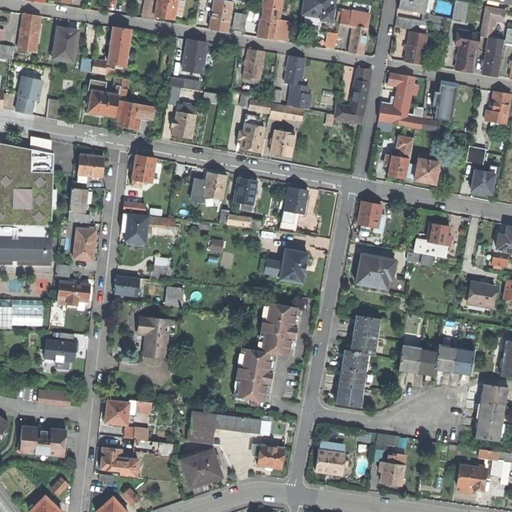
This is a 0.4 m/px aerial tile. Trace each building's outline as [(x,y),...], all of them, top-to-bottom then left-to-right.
[(173,19),(174,16),(176,0),(157,0),(156,5),(155,16),(173,19)] [(181,0),(176,0),(174,16),(182,17),(184,0),(181,0)] [(209,29),(227,32),(232,2),(218,0),(214,0),(212,14),(209,29)] [(276,38),(289,40),(292,22),(279,20),(282,0),(263,0),(263,7),(264,7),(263,16),(262,19),(261,19),(258,37),(276,40),(276,38)] [(321,20),(332,22),(335,0),(304,0),(302,15),(321,18),(321,20)] [(399,0),(398,9),(424,14),(427,0),(399,0)] [(455,1),(452,20),(461,22),(465,2),(455,1)] [(505,9),(485,6),(482,23),(495,25),(495,20),(503,22),(505,9)] [(349,26),(353,27),(368,29),(369,20),(363,19),(364,14),(342,10),(342,12),(340,21),(339,25),(349,27),(349,26)] [(18,50),(35,52),(41,16),(32,15),(23,14),(18,50)] [(233,30),(244,32),(246,16),(235,14),(233,30)] [(452,19),(424,14),(423,21),(450,26),(452,19)] [(396,26),(411,28),(413,19),(397,16),(396,26)] [(489,37),(492,38),(495,25),(482,23),(481,34),(480,36),(489,37)] [(53,59),(73,62),(78,31),(66,29),(57,27),(55,43),(56,43),(53,59)] [(111,43),(108,64),(112,64),(125,66),(131,30),(113,27),(111,43)] [(368,29),(353,27),(351,38),(349,52),(363,55),(368,29)] [(458,30),(455,44),(460,45),(458,56),(456,69),(470,72),(474,48),(478,49),(480,36),(481,34),(458,30)] [(427,35),(410,32),(408,45),(405,61),(422,64),(427,35)] [(337,34),(329,33),(326,46),(335,48),(337,34)] [(492,38),(489,37),(485,61),(484,64),(484,67),(483,74),(497,77),(501,57),(502,57),(505,40),(492,38)] [(185,55),(183,70),(202,73),(207,42),(188,39),(185,55)] [(0,57),(12,59),(13,47),(0,45),(0,48),(0,57)] [(246,62),(243,78),(259,81),(264,52),(248,49),(246,62)] [(292,84),(301,86),(306,58),(289,56),(287,69),(285,83),(292,84)] [(94,63),(92,73),(106,75),(108,64),(105,63),(105,61),(99,60),(99,62),(94,61),(94,63)] [(92,73),(94,63),(81,61),(80,71),(92,73)] [(112,64),(108,64),(106,75),(114,76),(115,69),(112,69),(112,64)] [(336,104),(334,118),(363,123),(366,110),(365,109),(371,70),(357,69),(354,86),(350,107),(336,104)] [(378,121),(420,129),(422,121),(406,118),(411,94),(416,95),(418,86),(413,85),(414,77),(390,73),(388,85),(398,87),(397,91),(395,100),(396,100),(394,109),(381,106),(378,121)] [(31,114),(34,100),(36,99),(38,97),(42,80),(22,76),(18,97),(19,97),(16,111),(31,114)] [(169,86),(182,88),(184,79),(171,77),(169,86)] [(122,78),(119,94),(125,96),(128,79),(122,78)] [(88,91),(92,91),(104,93),(106,83),(90,80),(88,91)] [(451,121),(457,84),(440,81),(438,92),(438,96),(437,99),(436,107),(434,118),(451,121)] [(301,86),(292,84),(291,92),(290,91),(289,98),(290,98),(289,106),(290,106),(303,108),(308,109),(310,95),(307,94),(308,87),(301,86)] [(114,95),(104,93),(92,91),(88,111),(101,114),(114,116),(117,101),(118,95),(120,86),(116,85),(114,95)] [(271,103),(272,103),(279,104),(282,91),(274,90),(271,103)] [(506,124),(511,94),(494,91),(492,102),(490,111),(490,115),(494,115),(493,121),(493,122),(506,124)] [(218,103),(219,94),(204,92),(203,100),(218,103)] [(121,101),(122,95),(118,95),(117,101),(119,101),(116,116),(120,117),(118,125),(127,126),(137,128),(140,117),(152,120),(154,108),(121,101)] [(270,111),(271,103),(251,100),(242,98),(240,106),(270,111)] [(46,118),(55,119),(58,100),(49,99),(46,118)] [(283,116),(288,117),(290,106),(289,106),(279,104),(272,103),(270,117),(282,119),(283,116)] [(191,138),(197,108),(178,104),(175,120),(172,119),(171,126),(174,127),(172,135),(186,138),(191,138)] [(303,108),(290,106),(288,117),(301,119),(303,108)] [(485,120),(493,121),(494,115),(490,115),(490,111),(487,110),(485,120)] [(432,122),(433,119),(426,117),(426,121),(422,120),(422,121),(420,129),(438,132),(440,123),(432,122)] [(248,149),(260,151),(264,128),(257,126),(258,121),(246,118),(243,132),(240,131),(238,139),(241,139),(240,147),(248,149)] [(390,131),(391,124),(378,122),(377,129),(390,131)] [(279,155),(290,157),(295,134),(275,130),(271,153),(279,155)] [(0,224),(48,226),(51,226),(52,208),(56,209),(56,190),(53,189),(53,153),(51,153),(51,141),(31,137),(30,149),(0,143),(0,224)] [(414,139),(399,137),(397,148),(400,148),(398,157),(387,155),(385,164),(388,165),(386,175),(397,177),(405,178),(409,159),(410,160),(414,139)] [(466,163),(483,166),(486,149),(469,146),(466,163)] [(80,154),(78,175),(87,175),(102,177),(104,157),(90,156),(80,154)] [(417,166),(409,164),(406,179),(422,182),(436,185),(439,163),(425,160),(426,155),(419,154),(417,166)] [(135,164),(134,170),(132,179),(133,179),(141,180),(151,182),(155,158),(144,157),(136,155),(135,164)] [(475,172),(472,190),(480,192),(490,193),(494,175),(493,175),(494,170),(487,169),(486,174),(475,172)] [(204,196),(215,198),(223,199),(227,175),(218,174),(208,172),(206,181),(204,196)] [(240,203),(252,205),(253,205),(257,181),(248,180),(238,178),(233,202),(240,203)] [(141,180),(133,179),(131,186),(140,187),(141,180)] [(203,201),(204,196),(206,181),(194,179),(190,199),(203,201)] [(87,182),(86,182),(77,181),(72,181),(72,188),(86,190),(87,182)] [(284,210),(298,213),(303,214),(308,191),(300,189),(289,187),(284,210)] [(69,213),(84,214),(85,203),(86,190),(72,188),(69,213)] [(374,232),(382,233),(385,216),(380,215),(382,206),(370,204),(362,202),(358,224),(375,227),(374,232)] [(123,211),(144,214),(145,207),(124,205),(123,211)] [(227,224),(227,223),(228,217),(229,210),(221,209),(219,223),(227,224)] [(298,213),(284,210),(283,210),(279,231),(294,234),(298,213)] [(89,215),(84,214),(69,213),(68,221),(88,223),(89,215)] [(147,224),(148,217),(148,216),(127,214),(126,226),(126,232),(124,241),(145,243),(147,224)] [(148,217),(147,224),(174,227),(175,220),(148,217)] [(250,226),(250,220),(228,217),(227,223),(250,226)] [(250,220),(250,226),(261,228),(262,220),(251,219),(250,220)] [(209,230),(210,223),(199,222),(198,229),(209,230)] [(441,225),(430,223),(426,247),(433,249),(434,243),(450,246),(452,236),(448,236),(450,226),(441,225)] [(48,226),(0,224),(0,236),(47,238),(48,226)] [(503,251),(511,252),(511,228),(507,227),(505,236),(499,234),(497,249),(503,250),(503,251)] [(77,228),(73,259),(93,261),(94,247),(96,230),(77,228)] [(0,260),(52,261),(52,238),(47,238),(0,236),(0,260)] [(359,244),(374,246),(375,240),(360,237),(359,244)] [(223,242),(212,239),(210,250),(221,252),(223,242)] [(422,254),(423,247),(409,245),(408,252),(422,254)] [(283,263),(280,276),(280,279),(302,283),(304,271),(302,271),(303,265),(305,265),(307,253),(285,250),(283,263)] [(432,256),(422,254),(408,252),(407,260),(420,262),(420,263),(431,265),(432,256)] [(155,256),(154,265),(167,266),(168,258),(155,256)] [(355,283),(386,289),(389,273),(393,274),(395,261),(372,256),(370,261),(360,259),(357,274),(355,283)] [(492,265),(506,267),(507,261),(493,259),(492,265)] [(268,274),(280,276),(283,263),(270,261),(268,274)] [(55,275),(68,277),(69,265),(69,266),(56,264),(55,275)] [(151,265),(150,278),(171,280),(172,267),(151,265)] [(114,293),(137,295),(139,278),(116,276),(115,286),(114,293)] [(66,309),(84,311),(85,304),(85,300),(88,301),(90,285),(59,281),(57,302),(66,303),(66,309)] [(467,303),(491,308),(495,287),(484,285),(480,285),(481,284),(471,282),(467,303)] [(168,288),(166,305),(181,307),(183,289),(168,288)] [(0,298),(0,327),(12,328),(12,325),(43,325),(43,300),(0,298)] [(126,333),(138,334),(139,317),(141,302),(129,301),(127,316),(126,333)] [(297,309),(267,303),(264,319),(261,318),(257,336),(261,336),(258,351),(273,354),(288,357),(291,341),(294,341),(295,332),(296,324),(294,324),(297,309)] [(354,324),(352,334),(378,338),(380,320),(355,316),(354,324)] [(165,357),(169,320),(139,317),(138,334),(135,354),(165,357)] [(178,321),(169,320),(165,357),(174,358),(178,321)] [(60,333),(59,341),(73,342),(74,334),(60,333)] [(351,342),(349,351),(368,354),(375,355),(378,338),(352,334),(351,342)] [(59,341),(46,339),(44,358),(57,360),(56,369),(69,370),(70,361),(70,355),(74,356),(75,352),(78,352),(79,343),(73,342),(59,341)] [(511,341),(506,340),(503,358),(511,359),(511,341)] [(409,372),(416,373),(420,348),(402,345),(398,370),(409,372)] [(439,345),(438,351),(434,370),(445,372),(452,373),(456,347),(439,345)] [(474,350),(456,347),(452,373),(463,374),(470,375),(474,350)] [(270,369),(273,354),(258,351),(255,351),(242,348),(239,363),(235,362),(232,381),(236,381),(233,396),(251,400),(250,406),(258,407),(259,401),(264,402),(267,387),(269,387),(271,378),(272,370),(270,369)] [(438,351),(420,348),(416,373),(425,375),(433,376),(434,370),(438,351)] [(341,359),(340,368),(366,372),(368,354),(349,351),(343,350),(341,359)] [(511,359),(503,358),(500,376),(511,377),(511,359)] [(339,376),(337,385),(363,389),(366,372),(340,368),(339,376)] [(335,403),(360,407),(363,389),(337,385),(336,393),(335,403)] [(505,406),(508,388),(483,385),(481,393),(480,402),(505,406)] [(38,402),(70,405),(71,392),(39,389),(38,402)] [(105,422),(127,424),(129,402),(107,400),(106,408),(105,422)] [(136,400),(136,407),(150,409),(151,402),(136,400)] [(503,424),(505,406),(480,402),(479,412),(477,420),(503,424)] [(259,434),(260,420),(192,411),(188,441),(213,444),(214,428),(259,434)] [(0,434),(9,423),(0,416),(0,434)] [(501,441),(503,424),(477,420),(476,427),(475,437),(501,441)] [(22,452),(62,455),(63,444),(65,445),(66,429),(51,427),(50,439),(47,438),(43,438),(40,438),(37,438),(38,426),(22,425),(21,440),(23,441),(22,452)] [(126,427),(125,437),(134,438),(147,440),(148,430),(126,427)] [(365,440),(374,441),(375,434),(366,432),(365,440)] [(394,435),(377,433),(374,448),(383,450),(384,437),(394,439),(394,435)] [(133,449),(134,438),(125,437),(124,446),(126,447),(126,449),(133,449)] [(147,440),(134,438),(133,449),(157,452),(157,455),(173,457),(174,443),(147,440)] [(284,448),(256,444),(254,455),(259,456),(258,465),(266,466),(266,468),(269,468),(272,469),(272,467),(281,468),(284,448)] [(119,475),(136,477),(138,461),(120,459),(121,449),(102,447),(101,457),(100,468),(120,470),(119,475)] [(501,452),(479,448),(478,457),(494,459),(491,476),(501,478),(504,461),(504,460),(498,459),(498,457),(501,457),(501,452)] [(221,475),(212,450),(181,460),(190,486),(201,482),(215,478),(215,477),(221,475)] [(319,450),(316,470),(329,472),(341,474),(342,465),(343,460),(344,454),(319,450)] [(511,453),(501,452),(501,457),(498,457),(498,459),(504,460),(504,461),(511,462),(511,453)] [(396,457),(389,456),(388,463),(381,462),(380,471),(382,471),(381,482),(388,483),(401,485),(403,465),(404,465),(405,455),(397,454),(396,457)] [(483,490),(486,469),(460,465),(456,486),(460,487),(459,492),(466,493),(471,493),(472,488),(483,490)] [(113,482),(113,475),(99,473),(99,480),(113,482)] [(52,489),(57,494),(68,483),(62,477),(52,489)] [(123,493),(133,505),(138,500),(129,489),(123,493)] [(31,511),(62,511),(56,507),(56,506),(54,503),(52,502),(45,496),(30,511),(31,511)] [(96,511),(97,511),(126,511),(123,508),(119,503),(118,503),(113,497),(96,511)]
